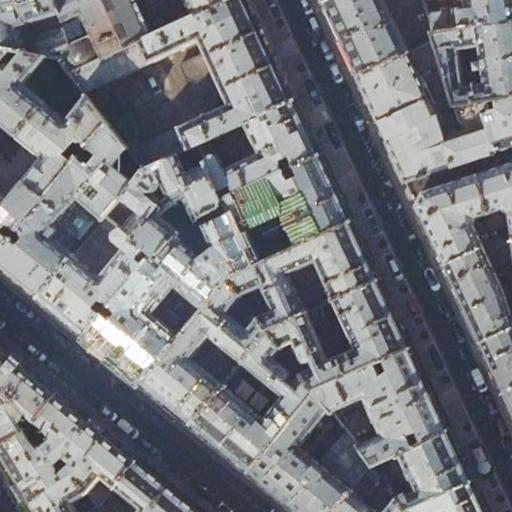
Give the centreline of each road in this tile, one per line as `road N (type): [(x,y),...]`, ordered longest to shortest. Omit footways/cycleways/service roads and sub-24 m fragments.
road 1 (residential): [(287,0),(511,477)]
road 2 (residential): [(0,303),(253,511)]
